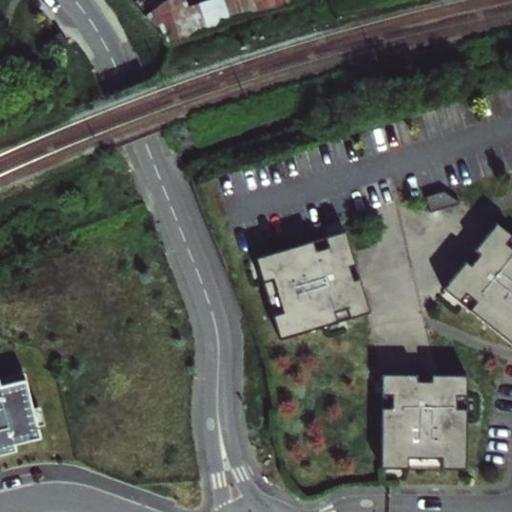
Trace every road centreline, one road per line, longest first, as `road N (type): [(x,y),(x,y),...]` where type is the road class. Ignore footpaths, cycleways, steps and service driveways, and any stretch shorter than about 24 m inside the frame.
road 1 (residential): [(75,0),(107,48),(198,274),(215,325),(215,380)]
road 2 (residential): [(269,508),(232,453),(215,380)]
road 3 (residential): [(215,380),(211,427),(221,511)]
road 4 (residential): [(0,502),(59,492),(118,511)]
